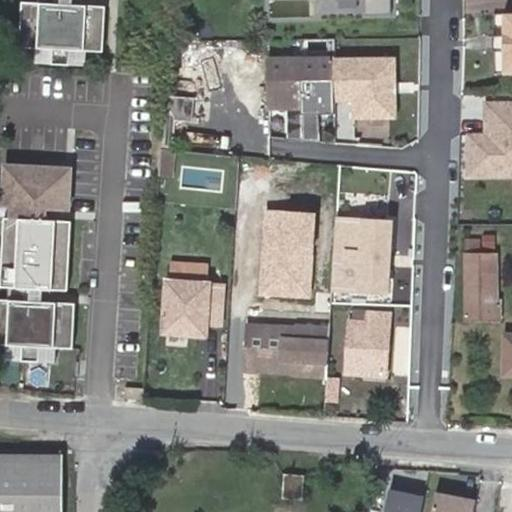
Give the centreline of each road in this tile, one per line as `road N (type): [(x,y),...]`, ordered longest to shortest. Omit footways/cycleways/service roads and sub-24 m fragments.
road 1 (residential): [(439,0),(427,445)]
road 2 (unclassified): [(427,445),(0,408)]
